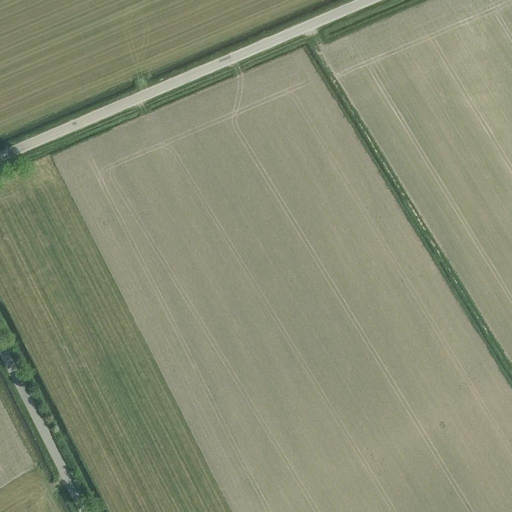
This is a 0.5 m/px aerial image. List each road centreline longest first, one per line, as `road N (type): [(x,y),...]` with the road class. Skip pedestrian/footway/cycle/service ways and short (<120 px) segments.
road 1 (tertiary): [(0,157),(370,0)]
road 2 (unclassified): [(85,511),(0,344)]
